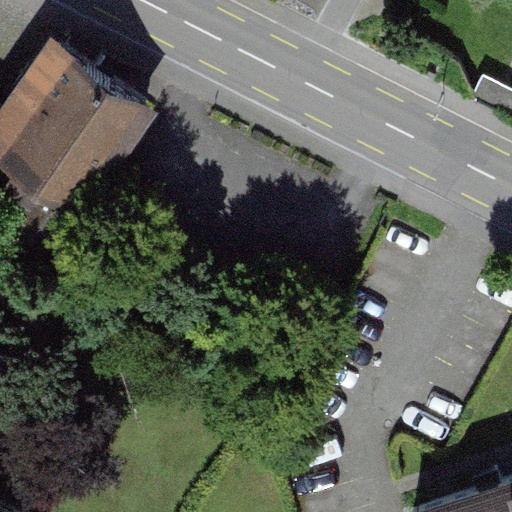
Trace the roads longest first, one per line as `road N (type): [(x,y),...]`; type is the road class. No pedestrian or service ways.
road 1 (primary): [(511,187),(302,81)]
road 2 (primary): [(302,81),(144,0)]
